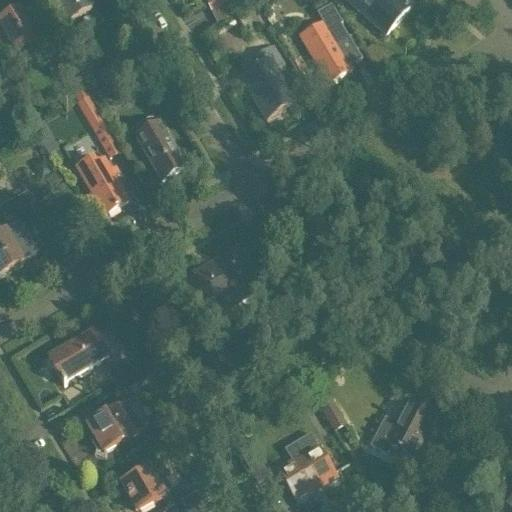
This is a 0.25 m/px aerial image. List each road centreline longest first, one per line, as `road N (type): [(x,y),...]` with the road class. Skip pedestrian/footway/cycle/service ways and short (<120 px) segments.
road 1 (residential): [(500,397),(418,351),(334,284),(250,188)]
road 2 (residential): [(250,188),(494,48),(511,28)]
road 3 (residential): [(0,333),(250,188)]
road 4 (residential): [(250,188),(138,0)]
road 5 (residential): [(441,511),(500,397)]
